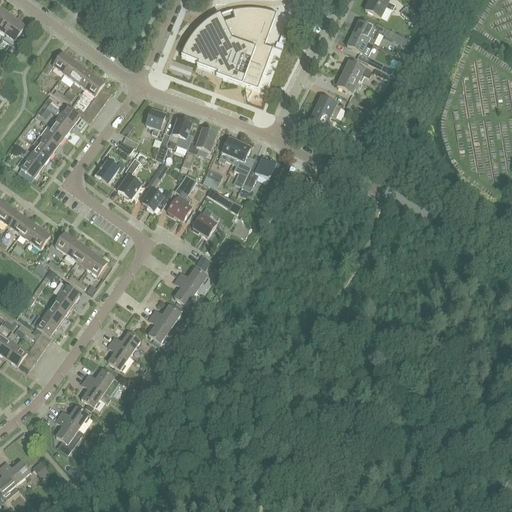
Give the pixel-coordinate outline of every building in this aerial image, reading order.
[(392,13),(395,7),(388,4),(389,3),(382,0),(371,0),(365,12),(381,20),(386,10),(392,13)] [(406,9),(401,14),(413,26),(418,21),(406,9)] [(184,54),(181,59),(198,65),(197,68),(217,76),(216,79),(223,81),(238,87),(241,88),(242,86),(258,91),(273,50),(265,47),(276,15),(269,13),(262,12),(255,11),(247,11),(240,12),(232,13),(235,20),(223,24),(220,17),(215,20),(210,23),(205,26),(201,30),(197,34),(193,39),(189,44),(186,49),(184,54)] [(0,32),(6,37),(17,21),(8,15),(0,25),(0,32)] [(26,28),(17,21),(6,37),(2,41),(13,49),(17,44),(16,43),(26,28)] [(359,24),(353,36),(368,44),(374,47),(380,34),(359,24)] [(399,37),(386,31),(383,37),(396,43),(399,37)] [(353,36),(347,48),(362,56),(365,50),(371,53),(374,47),(368,44),(353,36)] [(0,67),(3,70),(12,58),(6,54),(0,61),(0,67)] [(57,64),(54,69),(64,77),(74,63),(64,55),(57,64)] [(47,77),(54,69),(57,64),(53,60),(43,74),(47,77)] [(384,67),(372,61),(369,67),(377,71),(381,73),(384,67)] [(74,84),(84,71),(74,63),(64,77),(74,84)] [(349,64),(343,76),(358,83),(361,77),(370,81),(373,75),(349,64)] [(84,71),(74,84),(84,92),(94,78),(84,71)] [(374,76),(389,83),(391,78),(381,73),(377,71),(374,76)] [(352,96),(358,83),(343,76),(337,88),(352,96)] [(99,95),(103,89),(105,86),(94,78),(84,92),(95,100),(99,95)] [(108,102),(112,96),(103,89),(99,95),(108,102)] [(61,101),(64,98),(57,93),(54,96),(61,101)] [(86,94),(77,104),(84,110),(92,99),(86,94)] [(99,95),(95,100),(94,101),(104,108),(108,102),(99,95)] [(64,98),(61,101),(69,107),(72,104),(64,98)] [(322,99),(316,111),(331,118),(336,121),(342,109),(322,99)] [(43,107),(47,110),(52,103),(49,100),(43,107)] [(104,108),(94,101),(90,107),(99,114),(104,108)] [(358,107),(362,110),(371,114),(373,108),(361,102),(358,107)] [(362,110),(358,107),(350,103),(347,109),(359,116),(362,110)] [(47,110),(43,107),(38,115),(41,118),(47,110)] [(99,114),(90,107),(85,113),(95,120),(99,114)] [(59,120),(72,130),(81,119),(76,115),(68,109),(59,120)] [(76,115),(81,119),(90,126),(95,120),(85,113),(85,114),(80,110),(76,115)] [(331,118),(316,111),(309,123),(324,131),(331,118)] [(160,133),(165,118),(152,113),(146,128),(153,131),(151,137),(157,139),(159,133),(160,133)] [(35,128),(42,132),(47,123),(39,120),(35,128)] [(72,130),(59,120),(52,130),(65,140),(72,130)] [(28,128),(31,131),(37,123),(33,121),(28,128)] [(175,152),(180,140),(186,143),(192,128),(178,123),(175,130),(173,130),(167,146),(171,148),(170,151),(175,152)] [(31,131),(28,128),(22,136),(25,138),(31,131)] [(65,140),(52,130),(44,140),(57,150),(65,140)] [(210,155),(217,138),(203,132),(196,150),(210,155)] [(57,150),(44,140),(37,150),(50,160),(57,150)] [(123,145),(134,151),(135,152),(138,146),(126,140),(123,145)] [(18,141),(13,148),(16,151),(21,144),(18,141)] [(233,173),(246,179),(250,171),(244,169),(243,166),(250,152),(228,142),(223,153),(218,163),(224,166),(228,159),(238,163),(233,173)] [(122,145),(118,150),(129,158),(134,151),(123,145),(122,145)] [(160,146),(155,162),(163,166),(168,151),(167,148),(160,146)] [(16,151),(13,148),(7,156),(10,159),(16,151)] [(50,160),(37,150),(29,160),(42,170),(50,160)] [(187,153),(182,168),(190,171),(195,156),(187,153)] [(278,180),(283,170),(276,166),(277,165),(263,158),(258,168),(253,166),(241,190),(250,194),(258,178),(269,184),(272,177),(278,180)] [(42,170),(29,160),(21,171),(28,177),(34,181),(42,170)] [(131,178),(140,165),(135,161),(125,174),(131,178)] [(119,177),(125,169),(119,165),(116,170),(108,164),(102,172),(101,172),(100,173),(100,174),(97,179),(108,187),(117,175),(119,177)] [(156,176),(162,180),(168,170),(163,166),(156,176)] [(21,171),(18,175),(25,181),(28,177),(21,171)] [(212,191),(222,196),(228,183),(218,178),(212,191)] [(131,203),(141,188),(128,179),(118,193),(131,203)] [(186,189),(192,192),(197,184),(192,181),(186,189)] [(151,192),(142,206),(154,214),(157,210),(157,209),(162,212),(171,199),(172,198),(167,194),(166,196),(163,200),(153,192),(152,192),(151,192)] [(207,198),(214,203),(218,196),(211,192),(207,198)] [(190,203),(186,201),(187,199),(181,195),(177,202),(176,202),(168,215),(183,225),(191,211),(187,208),(190,203)] [(0,220),(9,208),(0,201),(0,220)] [(0,222),(9,229),(19,215),(9,208),(0,220),(0,222)] [(201,217),(192,231),(208,241),(216,227),(220,221),(212,216),(212,215),(206,211),(202,218),(201,217)] [(29,223),(19,215),(9,229),(19,236),(29,223)] [(39,230),(29,223),(19,236),(29,243),(39,230)] [(40,251),(50,238),(39,230),(29,243),(40,251)] [(56,248),(67,256),(76,243),(65,235),(56,248)] [(77,263),(86,250),(76,243),(67,256),(77,263)] [(77,263),(87,271),(96,257),(86,250),(77,263)] [(17,261),(20,258),(13,253),(11,256),(17,261)] [(98,278),(107,265),(96,257),(87,271),(98,278)] [(20,258),(17,261),(26,267),(28,264),(20,258)] [(197,268),(204,273),(211,264),(203,259),(197,268)] [(48,267),(55,272),(58,268),(51,263),(48,267)] [(58,268),(55,272),(63,278),(66,274),(58,268)] [(197,294),(207,279),(195,271),(188,281),(181,276),(178,281),(187,288),(197,294)] [(69,282),(76,287),(79,283),(71,278),(69,282)] [(41,286),(45,289),(50,281),(46,279),(41,286)] [(187,309),(197,294),(187,288),(178,281),(175,286),(181,290),(175,300),(187,309)] [(86,289),(79,283),(76,287),(84,292),(86,289)] [(39,296),(45,289),(41,286),(36,294),(39,296)] [(58,300),(72,309),(80,297),(66,288),(58,300)] [(31,300),(26,307),(30,310),(35,302),(31,300)] [(65,320),(72,309),(58,300),(51,310),(65,320)] [(39,301),(34,307),(43,315),(48,309),(39,301)] [(178,305),(176,308),(186,315),(188,312),(178,305)] [(30,310),(26,307),(21,315),(24,317),(30,310)] [(155,313),(152,318),(164,326),(171,331),(181,317),(169,309),(162,318),(155,313)] [(44,320),(58,330),(65,320),(51,310),(44,320)] [(7,318),(4,321),(12,327),(15,323),(7,318)] [(160,346),(171,331),(164,326),(152,318),(149,323),(156,328),(148,338),(160,346)] [(51,340),(58,330),(44,320),(36,330),(43,335),(51,340)] [(18,331),(25,336),(28,333),(21,328),(18,331)] [(28,333),(25,336),(33,342),(35,338),(28,333)] [(43,335),(39,340),(49,346),(52,341),(51,340),(43,335)] [(115,341),(112,345),(131,358),(141,344),(129,336),(122,345),(115,341)] [(36,345),(45,351),(49,346),(39,340),(36,345)] [(6,341),(0,349),(0,356),(7,362),(17,348),(6,341)] [(36,345),(32,350),(42,356),(45,351),(36,345)] [(120,373),(131,358),(112,345),(108,350),(115,355),(108,365),(120,373)] [(21,365),(25,360),(28,356),(17,348),(7,362),(18,369),(21,365)] [(32,350),(29,355),(38,361),(42,356),(32,350)] [(28,356),(25,360),(35,366),(38,361),(29,355),(28,356)] [(31,371),(35,366),(25,360),(21,365),(31,371)] [(89,377),(86,382),(104,396),(105,395),(115,381),(103,372),(96,382),(89,377)] [(112,400),(105,395),(104,396),(86,382),(82,387),(89,392),(83,401),(95,410),(101,401),(108,406),(112,400)] [(60,419),(79,433),(89,418),(77,410),(70,419),(63,415),(60,419)] [(60,419),(56,424),(63,429),(57,439),(63,443),(58,450),(68,457),(83,437),(78,433),(79,433),(60,419)] [(7,465),(3,469),(17,487),(31,475),(22,464),(13,472),(7,465)] [(88,468),(83,464),(77,471),(78,472),(72,479),(75,482),(88,468)] [(50,476),(41,465),(33,471),(43,483),(50,476)] [(0,492),(4,498),(17,487),(3,469),(0,471),(0,474),(4,479),(0,482),(0,492)]
